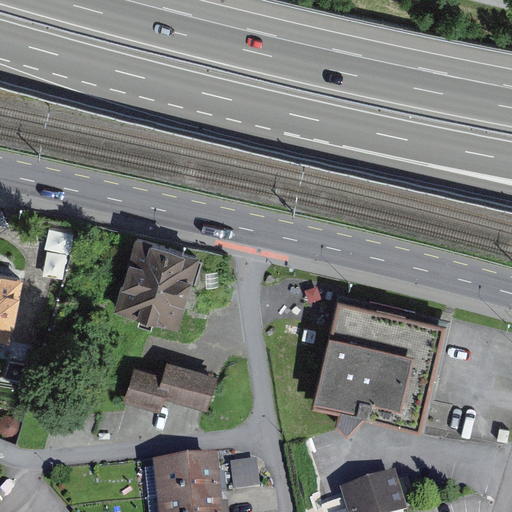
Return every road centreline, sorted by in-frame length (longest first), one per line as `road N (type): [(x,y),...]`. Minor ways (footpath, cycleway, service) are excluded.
road 1 (motorway): [(50,49),(511,186)]
road 2 (motorway): [(50,49),(511,158)]
road 3 (motorway): [(511,104),(68,0)]
road 4 (primary): [(0,175),(258,232)]
road 5 (primary): [(258,232),(511,294)]
road 6 (residential): [(270,433),(251,270),(258,232)]
